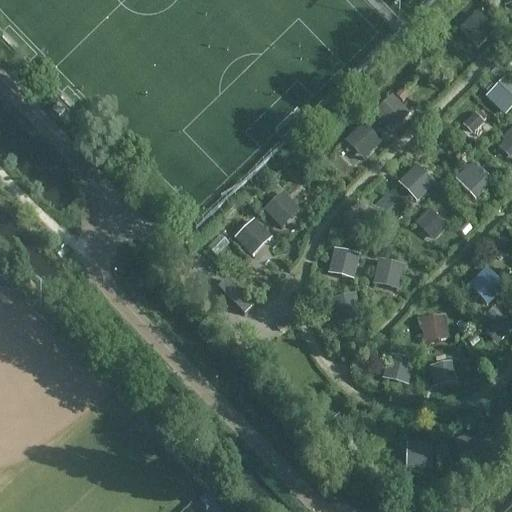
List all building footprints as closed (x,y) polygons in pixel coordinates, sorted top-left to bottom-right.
[(477,15),(460,32),(477,49),(494,33),(477,15)] [(16,47),(13,50),(24,61),(27,58),(16,47)] [(414,74),(394,94),(400,99),(419,80),(414,74)] [(511,91),(504,83),(487,100),(504,117),(511,108),(511,91)] [(63,95),(60,99),(71,110),(74,107),(63,95)] [(374,116),(391,133),(408,116),(391,99),(374,116)] [(475,111),(458,128),(475,145),(492,128),(475,111)] [(363,127),(346,144),(363,161),(380,144),(363,127)] [(511,131),(500,143),(511,154),(511,131)] [(475,167),(458,184),(475,201),(492,184),(475,167)] [(416,170),(400,186),(416,203),(433,187),(416,170)] [(282,196),(264,212),(281,230),(298,214),(282,196)] [(387,197),(371,213),(388,231),(404,215),(387,197)] [(430,212),(413,228),(429,245),(446,229),(430,212)] [(269,241),(253,224),(235,240),(252,257),(269,241)] [(64,248),(57,255),(60,259),(68,252),(64,248)] [(335,252),(329,276),(352,281),(358,258),(335,252)] [(379,263),(374,287),(397,292),(402,268),(379,263)] [(487,273),(470,289),(486,306),(503,290),(487,273)] [(218,291),(244,317),(252,309),(227,283),(218,291)] [(331,302),(337,326),(360,320),(354,297),(331,302)] [(511,327),(500,315),(483,332),(500,349),(511,337),(511,327)] [(444,318),(420,322),(424,346),(448,342),(444,318)] [(413,364),(390,358),(383,381),(406,388),(413,364)] [(453,361),(429,366),(434,390),(458,385),(453,361)] [(436,431),(425,431),(425,441),(436,441),(436,431)] [(386,432),(368,449),(374,455),(391,438),(386,432)] [(477,436),(455,443),(462,466),(485,460),(477,436)] [(431,447),(407,447),(406,471),(430,471),(431,447)]
